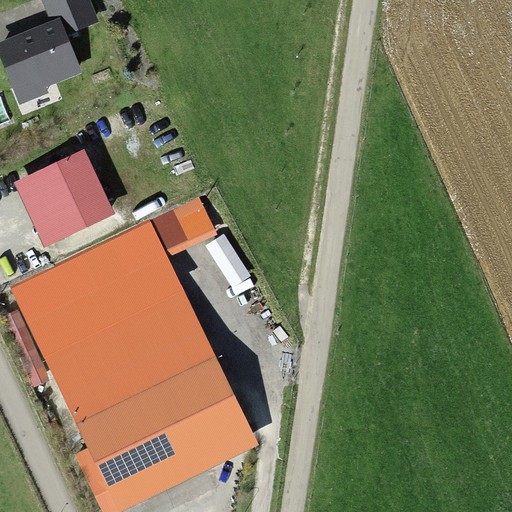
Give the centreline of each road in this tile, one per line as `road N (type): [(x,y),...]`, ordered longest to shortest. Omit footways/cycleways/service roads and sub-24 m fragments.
road 1 (tertiary): [(289,511),(365,0)]
road 2 (residential): [(68,511),(0,361)]
